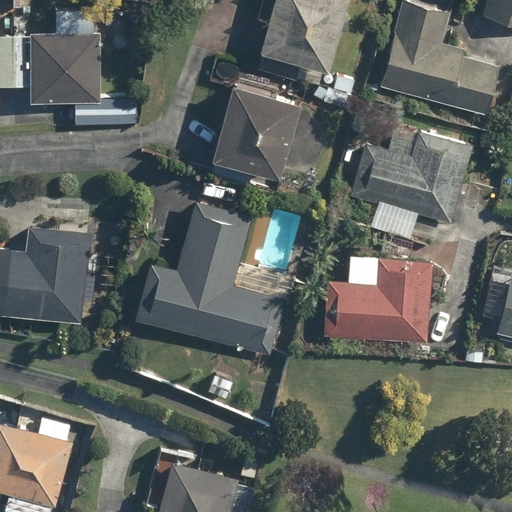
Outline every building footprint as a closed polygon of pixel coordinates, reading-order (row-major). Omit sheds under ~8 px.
[(313,83),(335,0),(260,0),(248,47),(262,51),(258,68),(313,83)] [(394,0),(371,83),(480,113),(493,64),(457,54),(459,47),(437,41),(447,0),(394,0)] [(511,0),(474,0),(470,16),(511,26),(511,0)] [(97,34),(55,33),(0,31),(0,85),(24,86),(24,103),(46,103),(45,121),(112,123),(113,97),(96,97),(97,34)] [(350,76),(321,69),(313,101),(341,109),(350,76)] [(288,99),(218,82),(200,157),(270,174),(288,99)] [(346,192),(373,199),(365,228),(403,238),(411,209),(447,218),(468,141),(390,121),(383,146),(360,140),(346,192)] [(248,209),(188,196),(173,263),(141,256),(127,320),(268,352),(280,297),(267,294),(272,272),(235,264),(248,209)] [(16,248),(0,245),(0,313),(74,322),(85,230),(18,222),(16,248)] [(426,257),(372,253),(370,281),(321,278),(318,333),(420,340),(426,257)] [(511,272),(504,271),(490,334),(511,338),(511,272)] [(0,506),(0,511),(46,511),(69,418),(32,409),(27,430),(0,424),(0,491),(3,493),(0,506)] [(243,511),(251,481),(192,468),(194,459),(164,453),(151,511),(243,511)]
